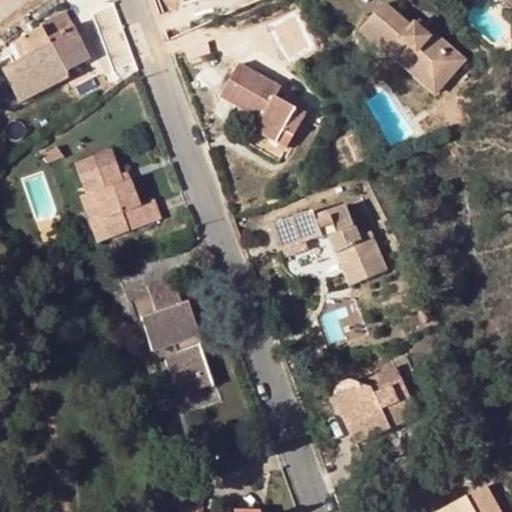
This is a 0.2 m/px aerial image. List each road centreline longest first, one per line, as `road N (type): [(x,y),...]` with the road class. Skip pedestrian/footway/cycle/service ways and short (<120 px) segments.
road 1 (residential): [(121,0),(311,511)]
road 2 (unknown): [(67,511),(45,400),(0,354)]
